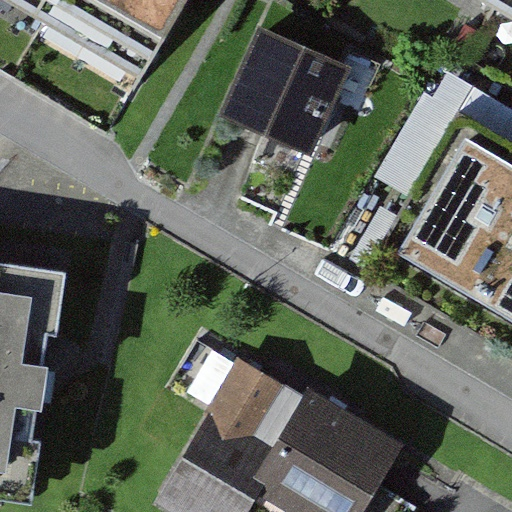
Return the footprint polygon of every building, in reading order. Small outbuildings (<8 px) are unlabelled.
[(0,0),(0,30),(126,107),(193,0),(0,0)] [(511,0),(426,0),(511,53),(511,0)] [(370,75),(275,28),(239,100),(334,146),(370,75)] [(511,170),(447,134),(379,256),(511,329),(511,170)] [(42,277),(0,271),(0,491),(11,493),(42,277)] [(407,452),(225,347),(198,394),(227,410),(171,506),(180,511),(261,511),(274,491),(310,511),(372,511),(398,467),(407,452)]
